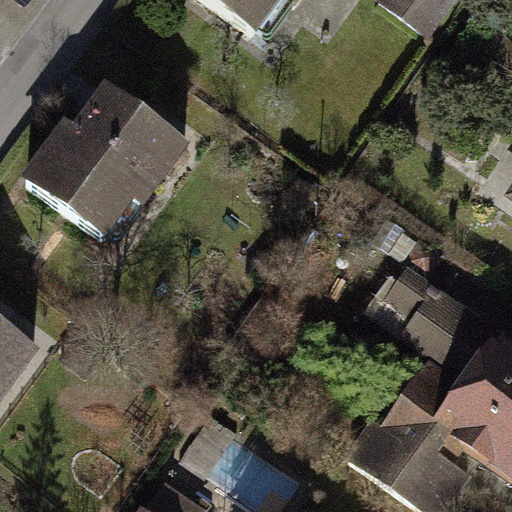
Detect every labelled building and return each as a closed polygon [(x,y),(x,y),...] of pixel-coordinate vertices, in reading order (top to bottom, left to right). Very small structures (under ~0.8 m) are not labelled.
[(185,0),(264,60),(310,0),(185,0)] [(474,3),(470,0),(391,0),(385,8),(439,50),(474,3)] [(192,158),(110,101),(83,139),(72,132),(27,196),(120,261),(192,158)] [(511,340),(441,291),(403,347),(437,371),(388,439),(379,428),(353,465),(419,511),(453,511),(483,470),(511,490),(511,340)] [(0,428),(44,366),(0,335),(0,428)] [(205,511),(172,489),(155,511),(205,511)]
